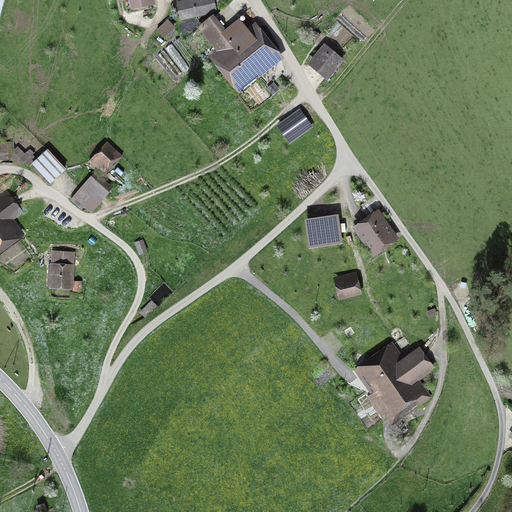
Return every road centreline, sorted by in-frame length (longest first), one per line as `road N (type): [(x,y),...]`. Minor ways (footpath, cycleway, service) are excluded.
road 1 (unclassified): [(59,458),(139,336),(235,266),(350,161)]
road 2 (unclassified): [(350,161),(440,282),(495,392),(499,456),(471,511)]
road 3 (track): [(307,91),(214,166),(89,220)]
road 4 (unclassified): [(255,0),(350,161)]
road 5 (track): [(401,0),(339,81),(313,101)]
